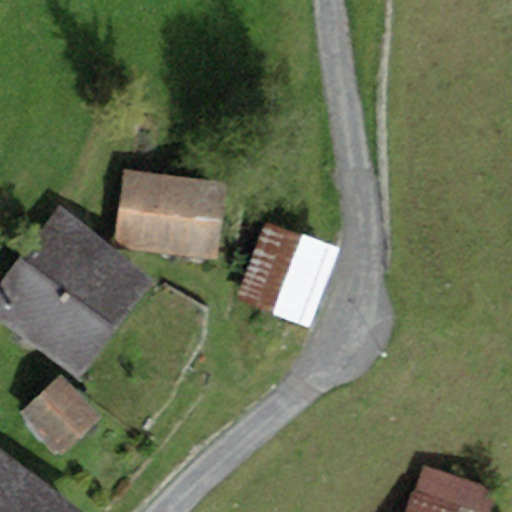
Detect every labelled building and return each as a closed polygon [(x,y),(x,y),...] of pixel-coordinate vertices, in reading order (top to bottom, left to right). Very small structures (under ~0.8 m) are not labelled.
[(220,197),(122,182),(111,252),(209,267),(220,197)] [(148,286),(55,216),(0,286),(0,327),(73,383),(148,286)] [(335,258),(262,228),(228,309),(301,339),(335,258)] [(55,388),(13,424),(50,467),(92,432),(55,388)] [(65,511),(0,460),(0,511),(65,511)] [(494,511),(497,502),(414,475),(402,511),(494,511)]
